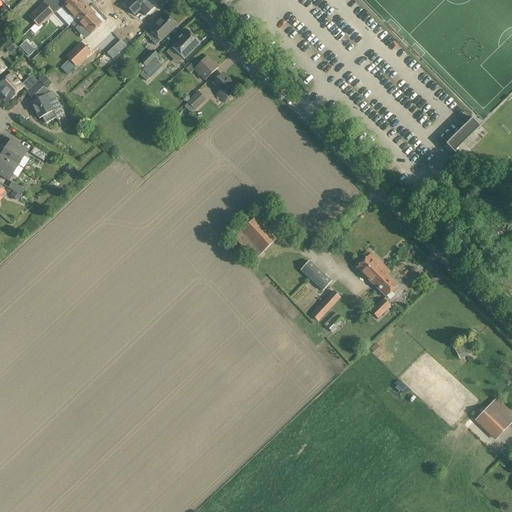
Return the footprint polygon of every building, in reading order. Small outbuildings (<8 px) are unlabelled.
[(68,26),(88,8),(81,0),(70,0),(62,7),(56,13),(68,26)] [(134,16),(140,10),(145,16),(154,8),(149,2),(150,1),(149,0),(128,0),(129,0),(124,5),(134,16)] [(39,28),(54,14),(44,3),(29,17),(39,28)] [(74,20),(71,24),(85,40),(90,35),(102,24),(92,13),(87,9),(74,20)] [(167,15),(151,31),(157,37),(152,42),(156,46),(177,26),(167,15)] [(172,48),(166,54),(177,65),(199,43),(187,31),(171,47),(172,48)] [(10,41),(4,47),(7,51),(14,45),(10,41)] [(91,54),(81,43),(66,57),(69,60),(75,67),(76,68),(91,54)] [(112,60),(121,51),(116,45),(107,54),(112,60)] [(195,60),(185,70),(190,74),(194,70),(195,70),(205,81),(218,68),(207,57),(199,65),(195,61),(195,60)] [(75,67),(69,60),(60,68),(67,75),(75,67)] [(143,72),(140,75),(147,82),(161,67),(154,60),(143,71),(143,72)] [(354,72),(339,86),(344,90),(358,76),(354,72)] [(0,84),(0,92),(9,102),(24,88),(11,74),(0,84)] [(222,75),(213,84),(217,88),(220,91),(215,95),(223,103),(225,101),(232,94),(228,89),(233,84),(227,78),(226,79),(222,75)] [(51,85),(43,77),(38,82),(46,91),(51,85)] [(47,95),(45,96),(41,90),(43,88),(38,82),(27,94),(34,101),(31,103),(39,119),(42,117),(46,124),(64,114),(56,100),(51,103),(47,95)] [(198,93),(187,103),(187,104),(193,110),(194,111),(205,101),(198,93)] [(187,104),(184,106),(190,113),(193,110),(187,104)] [(471,120),(445,145),(453,153),(479,127),(471,120)] [(11,140),(2,155),(18,166),(28,151),(11,140)] [(47,156),(34,148),(31,153),(43,161),(47,156)] [(18,166),(2,155),(0,157),(0,175),(9,181),(18,166)] [(13,192),(21,197),(21,196),(24,191),(12,183),(8,188),(13,192)] [(18,202),(21,197),(13,192),(10,196),(18,202)] [(484,212),(505,217),(508,201),(505,200),(503,202),(496,201),(496,198),(467,192),(464,208),(474,210),(476,208),(482,209),(484,212)] [(255,260),(276,240),(271,235),(278,229),(261,212),(234,238),(255,260)] [(376,288),(378,286),(377,285),(381,281),(376,276),(385,268),(371,254),(356,268),(376,288)] [(309,261),(300,271),(323,291),(331,282),(309,261)] [(390,273),(385,268),(376,276),(381,281),(377,285),(378,286),(376,288),(386,298),(398,286),(387,275),(390,273)] [(499,281),(508,290),(511,286),(511,279),(507,274),(499,281)] [(311,316),(318,322),(340,298),(333,292),(311,316)] [(378,320),(391,307),(383,299),(370,312),(378,320)] [(327,327),(331,332),(343,321),(338,316),(327,327)] [(457,347),(462,357),(473,352),(467,341),(457,347)] [(495,439),(507,426),(511,421),(511,414),(502,405),(494,413),(489,408),(477,420),(495,439)] [(433,416),(428,424),(436,429),(441,421),(433,416)]
